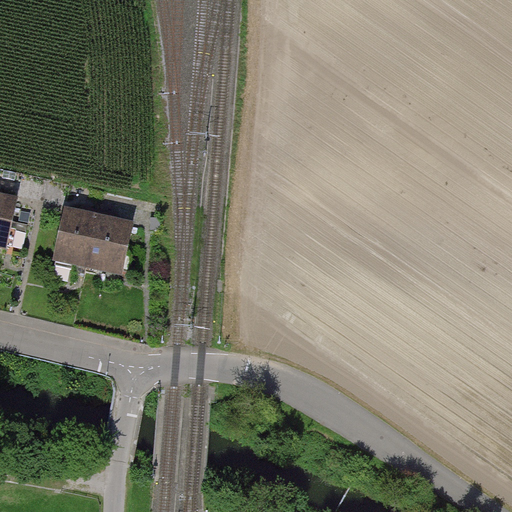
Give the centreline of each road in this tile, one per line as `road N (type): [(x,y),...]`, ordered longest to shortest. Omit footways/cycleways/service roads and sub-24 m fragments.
road 1 (unclassified): [(137,373),(198,364),(273,380),(326,405),(484,511)]
road 2 (unclassified): [(137,373),(0,338)]
road 3 (unclassified): [(116,511),(137,373)]
